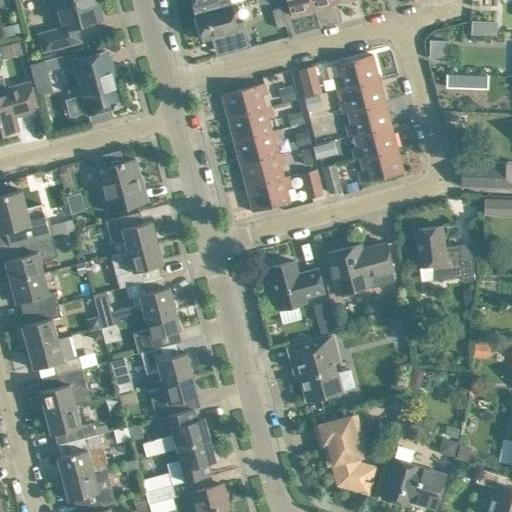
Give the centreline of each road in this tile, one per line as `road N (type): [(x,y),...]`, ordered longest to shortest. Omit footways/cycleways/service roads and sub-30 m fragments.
road 1 (residential): [(210,245),(442,182),(399,23)]
road 2 (residential): [(287,511),(210,245)]
road 3 (residential): [(168,86),(399,23)]
road 4 (residential): [(0,165),(176,118)]
road 5 (residential): [(36,511),(0,378)]
road 6 (residential): [(210,245),(176,118)]
